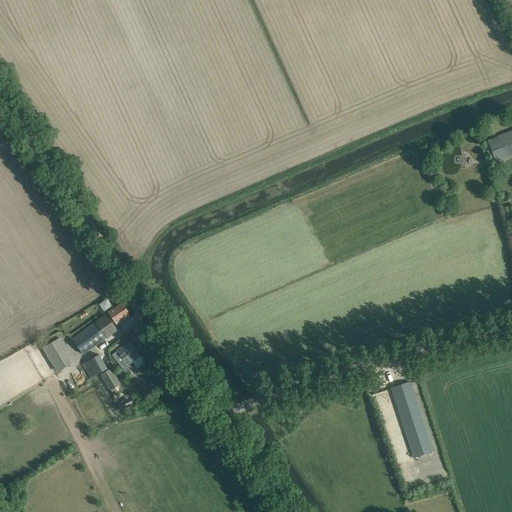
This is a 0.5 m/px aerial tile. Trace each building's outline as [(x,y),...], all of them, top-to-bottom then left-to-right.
[(511,132),(499,137),(487,141),(495,162),(507,157),(511,155),(511,132)] [(113,310),(109,312),(118,325),(124,321),(129,317),(130,317),(128,314),(129,314),(122,304),(113,310)] [(118,325),(109,312),(106,315),(72,339),(83,354),(120,328),(118,325)] [(145,346),(136,332),(130,336),(138,350),(145,346)] [(50,361),(62,353),(67,350),(59,338),(42,349),(50,361)] [(112,355),(123,369),(140,356),(129,342),(112,355)] [(91,378),(108,368),(100,354),(83,364),(91,378)] [(101,374),(110,390),(119,385),(111,369),(101,374)] [(410,382),(391,388),(414,458),(433,452),(410,382)] [(118,404),(121,411),(130,405),(127,399),(118,404)]
